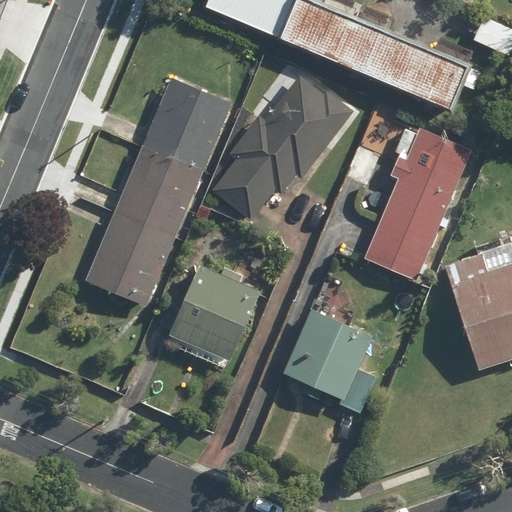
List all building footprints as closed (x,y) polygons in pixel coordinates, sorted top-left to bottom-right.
[(456,70),(294,0),(203,0),(199,9),(270,40),(270,41),(439,113),(456,70)] [(511,44),(511,32),(477,18),(467,43),(506,59),(511,44)] [(241,159),(217,189),(258,220),(282,188),(288,193),(303,174),(308,178),(361,109),(334,88),(331,91),(308,73),(271,120),(264,114),(235,152),(241,159)] [(213,85),(179,77),(93,279),(155,304),(240,103),(213,85)] [(393,181),(360,260),(384,272),(412,281),(466,151),(414,130),(401,161),(393,158),(385,178),(393,181)] [(452,332),(472,373),(511,359),(511,265),(505,244),(442,266),(448,286),(445,287),(452,332)] [(229,271),(208,262),(177,332),(240,359),(271,290),(271,289),(248,280),(251,273),(232,265),(229,271)] [(366,340),(305,311),(278,375),(304,390),(337,403),(366,340)]
